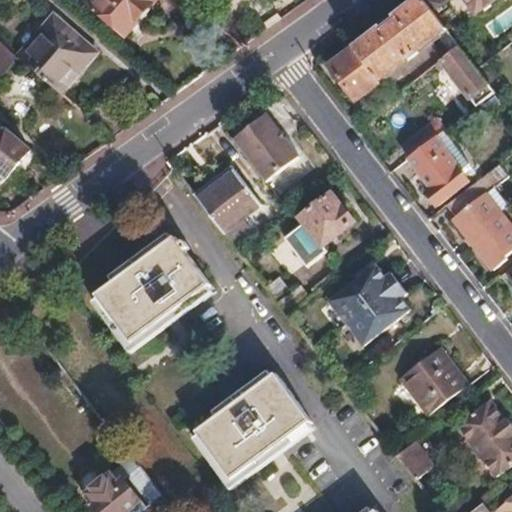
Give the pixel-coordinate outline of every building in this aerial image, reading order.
[(99,0),(93,8),(125,35),(155,0),(99,0)] [(380,28),(354,48),(380,82),(438,37),(451,53),(458,47),(430,11),(421,0),(416,0),(394,17),(395,19),(382,30),(380,28)] [(421,0),(430,11),(444,0),(421,0)] [(467,0),(477,12),(493,0),(467,0)] [(511,3),(485,25),(496,39),(511,26),(511,3)] [(44,36),(24,59),(38,71),(56,87),(76,64),(78,66),(88,64),(95,56),(92,49),(53,15),(39,31),(44,36)] [(39,31),(19,55),(21,56),(24,59),(44,36),(39,31)] [(0,38),(0,72),(4,76),(5,75),(21,56),(19,55),(0,38)] [(451,53),(435,66),(441,73),(446,69),(476,107),(494,94),(477,71),(458,47),(451,53)] [(354,48),(329,67),(355,101),(380,82),(354,48)] [(21,56),(5,75),(22,89),(38,71),(24,59),(21,56)] [(95,108),(89,116),(114,138),(128,128),(103,107),(95,108)] [(266,115),(232,139),(265,182),(299,158),(266,115)] [(436,119),(401,146),(410,158),(444,132),(446,130),(436,119)] [(0,124),(0,168),(9,177),(30,151),(0,124)] [(410,158),(409,159),(432,189),(427,193),(439,207),(467,184),(457,172),(469,163),(444,132),(410,158)] [(500,165),(446,207),(495,268),(506,260),(504,258),(511,251),(511,228),(501,213),(508,208),(493,189),(509,177),(500,165)] [(216,178),(194,194),(224,233),(261,204),(234,171),(219,182),(216,178)] [(292,216),(277,228),(281,232),(300,218),(330,194),(326,189),(292,216)] [(330,194),(300,218),(281,232),(307,266),(326,252),(322,247),(354,222),(343,208),(342,209),(330,194)] [(177,237),(98,296),(135,344),(213,286),(177,237)] [(377,265),(329,301),(362,345),(411,309),(402,298),(407,294),(391,274),(386,277),(377,265)] [(278,281),(268,289),(288,314),(308,298),(300,287),(289,295),(278,281)] [(439,345),(399,377),(428,416),(468,384),(439,345)] [(279,375),(200,433),(235,482),(315,424),(279,375)] [(491,401),(458,426),(496,477),(511,465),(511,434),(511,435),(503,422),(506,420),(491,401)] [(506,420),(503,422),(511,435),(511,434),(511,422),(508,418),(506,420)] [(413,443),(397,455),(416,479),(432,467),(413,443)] [(95,489),(87,496),(92,502),(87,506),(92,511),(143,511),(145,510),(124,482),(129,478),(137,472),(117,444),(109,450),(119,463),(118,464),(121,467),(102,483),(100,481),(93,486),(95,489)] [(137,472),(129,478),(150,506),(159,500),(137,472)] [(511,511),(511,496),(498,507),(502,511),(511,511)]
